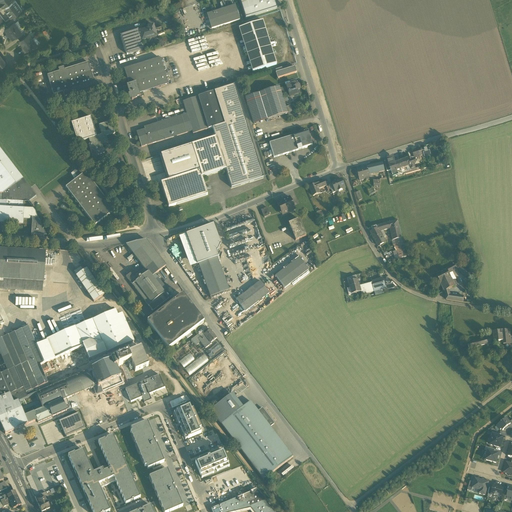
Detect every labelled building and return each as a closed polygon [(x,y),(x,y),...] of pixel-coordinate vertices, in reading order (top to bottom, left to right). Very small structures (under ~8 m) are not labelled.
[(4,8),(10,17),(13,15),(12,14),(18,10),(19,11),(22,9),(14,0),(12,2),(11,0),(0,0),(0,3),(3,7),(5,5),(6,6),(4,8)] [(241,5),(245,19),(276,9),(273,0),(255,0),(251,1),(241,5)] [(207,15),(211,29),(240,20),(235,6),(207,15)] [(239,29),(252,72),(276,65),(263,21),(239,29)] [(5,29),(8,34),(17,27),(14,23),(9,26),(5,29)] [(20,25),(17,27),(8,34),(12,39),(16,36),(21,32),(23,30),(23,29),(21,26),(20,25)] [(138,32),(141,41),(157,36),(155,30),(153,26),(148,27),(148,29),(138,32)] [(155,30),(157,36),(164,34),(162,28),(155,30)] [(121,36),(127,55),(144,50),(141,41),(138,32),(138,30),(121,36)] [(24,37),(23,34),(21,32),(16,36),(17,37),(18,38),(20,40),(24,37)] [(19,41),(23,45),(32,39),(28,34),(24,37),(20,40),(19,41)] [(35,43),(32,39),(23,45),(26,50),(28,49),(35,43)] [(139,83),(142,93),(168,85),(166,78),(164,72),(160,59),(124,70),(129,86),(139,83)] [(59,72),(53,73),(47,75),(53,95),(59,93),(63,92),(64,97),(99,86),(97,81),(94,82),(91,71),(93,71),(92,68),(90,68),(88,63),(65,70),(59,72)] [(276,73),(277,79),(296,73),(295,67),(283,71),(276,73)] [(131,101),(131,102),(137,100),(136,99),(144,97),(142,93),(139,83),(129,86),(127,87),(131,101)] [(297,95),(298,95),(297,92),(299,91),(298,87),(295,88),(294,85),(294,84),(292,85),(291,85),(286,86),(286,87),(288,92),(289,94),(289,95),(291,95),(292,96),(297,94),(297,95)] [(39,87),(45,107),(52,105),(45,85),(39,87)] [(212,128),(216,138),(225,170),(231,189),(263,179),(234,86),(214,92),(224,125),(212,128)] [(124,96),(126,103),(131,101),(127,87),(123,88),(125,95),(124,96)] [(284,93),(288,92),(286,87),(279,89),(281,96),(285,95),(284,93)] [(259,94),(268,120),(287,114),(285,108),(284,104),(283,100),(281,96),(279,89),(279,88),(259,94)] [(0,142),(8,153),(5,155),(8,159),(11,157),(25,176),(22,178),(23,179),(25,182),(28,179),(31,184),(50,169),(64,188),(84,173),(21,91),(0,106),(0,142)] [(214,92),(198,97),(208,130),(212,128),(224,125),(214,92)] [(255,124),(268,120),(259,94),(246,98),(255,124)] [(193,135),(208,130),(198,97),(183,102),(187,115),(192,132),(193,135)] [(187,115),(181,116),(186,134),(192,132),(187,115)] [(181,116),(151,126),(144,128),(144,130),(146,133),(138,135),(140,142),(139,142),(141,148),(156,143),(186,134),(181,116)] [(77,143),(89,139),(97,137),(91,118),(71,124),(77,143)] [(102,135),(106,137),(115,134),(111,122),(99,126),(102,135)] [(308,132),(284,139),(288,154),(307,148),(304,138),(309,137),(308,132)] [(89,139),(90,144),(101,141),(102,145),(108,143),(106,137),(102,135),(97,137),(89,139)] [(192,146),(197,162),(200,171),(202,178),(225,170),(216,138),(192,146)] [(274,158),(288,154),(284,139),(269,144),(274,158)] [(105,153),(102,145),(101,141),(90,144),(88,145),(92,157),(105,153)] [(197,162),(192,146),(159,156),(166,176),(167,176),(168,180),(167,180),(167,181),(176,178),(200,171),(197,162)] [(414,157),(416,157),(423,155),(424,154),(423,150),(422,148),(412,151),(414,157)] [(0,201),(0,224),(23,225),(27,226),(31,226),(31,236),(46,237),(41,226),(34,212),(27,203),(31,200),(18,183),(23,179),(22,178),(8,159),(5,155),(0,149),(0,190),(3,194),(2,201),(0,201)] [(392,174),(397,172),(397,171),(401,170),(402,172),(404,171),(401,161),(395,163),(393,164),(392,157),(387,158),(388,161),(388,162),(389,165),(391,171),(392,174)] [(407,159),(401,161),(404,171),(404,172),(407,171),(411,170),(415,169),(413,164),(412,159),(411,159),(411,158),(408,159),(407,159)] [(364,167),(366,176),(369,175),(370,175),(378,173),(385,171),(383,163),(364,167)] [(370,179),(369,176),(369,175),(366,176),(364,167),(356,169),(359,180),(366,179),(366,180),(370,179)] [(202,178),(200,171),(176,178),(167,181),(165,182),(161,183),(169,207),(207,195),(202,178)] [(66,188),(95,226),(114,211),(85,173),(66,188)] [(25,182),(23,179),(18,183),(31,200),(36,196),(25,182)] [(342,180),(332,184),(335,192),(339,191),(339,192),(342,190),(342,189),(345,188),(342,180)] [(320,194),(318,190),(316,185),(310,188),(313,196),(320,194)] [(287,210),(288,214),(295,211),(291,203),(292,203),(290,198),(277,203),(281,212),(287,210)] [(260,210),(264,218),(270,216),(267,208),(260,210)] [(288,224),(295,241),(306,237),(299,220),(288,224)] [(398,221),(389,223),(390,229),(393,241),(395,240),(402,239),(398,221)] [(390,229),(389,223),(376,227),(376,226),(371,228),(373,231),(370,233),(376,243),(383,239),(379,232),(383,231),(390,229)] [(197,266),(198,265),(217,258),(218,258),(216,252),(217,251),(220,245),(213,225),(186,235),(197,266)] [(229,246),(234,262),(253,256),(249,241),(250,241),(247,232),(233,237),(231,231),(238,229),(238,226),(228,229),(231,238),(228,239),(230,246),(229,246)] [(190,268),(197,266),(186,235),(179,238),(190,268)] [(383,239),(376,243),(378,247),(382,245),(386,243),(384,240),(383,239)] [(406,257),(402,239),(395,240),(396,245),(398,244),(402,259),(406,257)] [(132,285),(148,306),(164,294),(167,292),(154,275),(166,266),(146,240),(126,245),(144,269),(136,275),(139,279),(132,285)] [(393,246),(396,251),(397,256),(398,259),(402,259),(398,244),(396,245),(393,246)] [(0,281),(43,284),(45,254),(0,250),(0,281)] [(229,291),(217,258),(198,265),(210,298),(229,291)] [(275,277),(284,289),(308,271),(299,258),(275,277)] [(458,269),(466,278),(470,274),(460,263),(447,270),(449,274),(452,272),(458,269)] [(76,276),(94,302),(104,295),(86,269),(83,272),(76,276)] [(436,275),(441,285),(452,280),(449,274),(447,270),(436,275)] [(139,279),(136,275),(129,281),(132,285),(139,279)] [(383,279),(373,282),(372,283),(374,292),(386,289),(383,279)] [(348,283),(350,288),(347,289),(349,296),(352,295),(361,292),(362,295),(374,292),(372,283),(360,287),(358,280),(357,281),(355,281),(348,283)] [(455,286),(454,284),(453,282),(453,281),(452,280),(441,285),(444,292),(449,290),(455,287),(455,286)] [(43,284),(0,281),(0,288),(43,292),(43,284)] [(236,300),(245,312),(269,294),(260,282),(236,300)] [(152,311),(168,299),(164,294),(148,306),(152,311)] [(147,323),(168,350),(186,337),(190,333),(204,323),(182,296),(147,323)] [(115,310),(76,328),(83,344),(89,341),(102,345),(108,342),(109,345),(107,345),(108,348),(104,350),(106,354),(129,344),(118,316),(115,310)] [(121,314),(118,316),(129,344),(134,342),(125,319),(123,320),(121,314)] [(46,379),(40,365),(54,359),(47,341),(36,346),(28,327),(0,339),(0,353),(7,371),(0,374),(0,397),(9,394),(13,403),(18,401),(36,394),(50,388),(50,387),(49,387),(46,379)] [(82,344),(83,344),(76,328),(75,327),(52,337),(61,357),(83,347),(82,344)] [(199,342),(205,349),(211,344),(211,343),(216,339),(210,330),(205,335),(202,337),(201,336),(200,337),(197,339),(198,340),(199,342)] [(505,331),(502,332),(503,341),(503,342),(506,342),(506,343),(511,343),(510,335),(509,336),(509,331),(505,331)] [(191,341),(193,344),(198,340),(197,339),(200,337),(199,335),(191,341)] [(54,359),(61,357),(52,337),(46,340),(47,341),(54,359)] [(475,348),(485,346),(483,340),(468,344),(469,350),(475,348)] [(82,344),(83,347),(89,361),(106,354),(104,350),(102,345),(89,341),(83,344),(82,344)] [(217,343),(206,352),(209,355),(211,354),(212,355),(221,348),(217,343)] [(141,348),(128,354),(131,361),(135,372),(148,366),(141,348)] [(179,360),(183,367),(195,360),(190,353),(179,360)] [(51,387),(50,388),(36,394),(42,408),(24,416),(18,401),(13,403),(9,394),(0,397),(0,424),(5,435),(37,421),(38,423),(37,423),(38,423),(52,417),(71,410),(71,409),(67,399),(94,388),(97,395),(122,384),(115,368),(131,361),(128,354),(110,361),(110,362),(103,365),(103,364),(93,369),(92,369),(92,370),(53,387),(52,386),(50,387),(51,387)] [(204,354),(184,368),(189,375),(209,361),(204,354)] [(159,376),(125,390),(131,403),(138,399),(142,398),(143,400),(144,404),(151,401),(150,397),(149,395),(152,394),(165,388),(159,376)] [(232,394),(228,396),(239,410),(243,408),(232,394)] [(210,410),(221,424),(239,410),(228,396),(210,410)] [(243,408),(239,410),(221,424),(263,480),(293,457),(283,445),(270,427),(258,412),(250,402),(243,408)] [(199,429),(191,410),(189,405),(176,411),(181,423),(183,426),(188,438),(201,433),(199,429)] [(262,408),(258,412),(270,427),(274,424),(262,408)] [(191,410),(199,429),(201,428),(193,409),(191,410)] [(78,413),(59,422),(65,437),(84,429),(78,413)] [(506,419),(497,426),(500,430),(501,429),(502,431),(504,429),(505,431),(509,428),(509,425),(511,425),(509,423),(506,419)] [(132,432),(130,432),(145,467),(146,466),(148,469),(164,462),(157,445),(156,445),(154,440),(147,422),(131,429),(132,432)] [(108,511),(110,511),(105,501),(98,485),(114,478),(115,482),(125,505),(132,502),(132,501),(133,500),(133,501),(140,498),(133,482),(134,482),(130,474),(130,475),(123,460),(124,459),(120,452),(113,436),(106,439),(106,440),(105,441),(105,440),(98,443),(110,469),(104,472),(102,469),(93,474),(83,451),(75,454),(74,453),(68,456),(75,472),(74,472),(78,480),(85,495),(84,495),(88,503),(88,502),(92,511),(108,511)] [(493,436),(490,446),(500,448),(503,438),(500,438),(493,436)] [(218,453),(199,461),(195,462),(201,475),(213,471),(216,469),(228,464),(223,451),(218,453)] [(199,461),(218,453),(218,451),(199,459),(199,461)] [(493,454),(488,452),(486,461),(496,463),(498,455),(493,454)] [(27,469),(42,462),(41,460),(26,467),(27,469)] [(167,470),(149,477),(163,511),(169,511),(183,507),(176,491),(175,491),(173,486),(174,486),(167,470)] [(102,488),(115,482),(114,478),(98,485),(105,501),(107,500),(102,488)] [(480,494),(485,495),(488,483),(475,479),(474,483),(472,488),(480,490),(479,494),(480,494)] [(493,489),(491,495),(494,496),(494,497),(497,498),(498,497),(501,498),(503,489),(499,487),(494,486),(493,489)] [(5,502),(9,500),(17,496),(15,491),(3,497),(0,497),(0,500),(1,501),(4,500),(5,502)] [(237,499),(211,509),(212,511),(236,511),(251,509),(252,511),(273,511),(257,491),(254,492),(254,493),(252,494),(251,492),(237,498),(237,499)] [(21,505),(17,496),(9,500),(11,504),(13,509),(21,505)] [(50,509),(47,502),(45,497),(43,498),(36,501),(39,506),(38,506),(41,511),(42,511),(44,511),(47,510),(50,509)]
